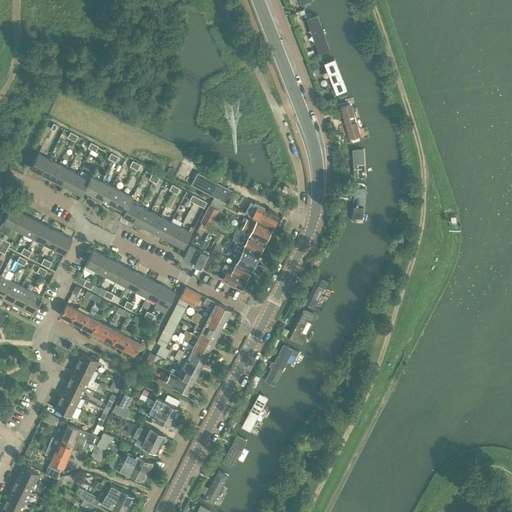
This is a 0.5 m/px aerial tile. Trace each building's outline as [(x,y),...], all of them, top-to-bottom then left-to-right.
[(312,7),(305,10),(321,52),(328,49),(312,7)] [(325,63),(336,93),(346,89),(334,59),(325,63)] [(341,107),(349,138),(359,136),(350,104),(341,107)] [(352,150),(354,178),(364,177),(363,149),(352,150)] [(41,173),(48,158),(38,153),(30,167),(41,173)] [(51,178),(58,163),(48,158),(41,173),(51,178)] [(61,183),(69,169),(58,163),(51,178),(61,183)] [(71,188),(79,174),(69,169),(61,183),(71,188)] [(191,184),(214,196),(227,203),(233,191),(197,172),(191,184)] [(81,194),(91,175),(88,179),(79,174),(71,188),(81,194)] [(94,195),(101,180),(91,175),(81,194),(82,194),(84,190),(94,195)] [(104,200),(112,185),(101,180),(94,195),(104,200)] [(287,192),(288,190),(290,187),(284,184),(281,189),(287,192)] [(114,205),(122,191),(112,185),(104,200),(114,205)] [(355,187),(352,221),(362,222),(365,187),(355,187)] [(122,215),(132,196),(122,191),(114,205),(124,210),(122,215)] [(196,203),(199,198),(192,194),(189,200),(196,203)] [(133,220),(140,205),(130,200),(133,196),(132,196),(122,215),(133,220)] [(207,202),(199,198),(196,203),(204,207),(207,202)] [(252,216),(257,218),(272,226),(278,215),(263,207),(264,206),(258,202),(252,215),(252,216)] [(143,225),(150,211),(140,205),(133,220),(143,225)] [(218,209),(210,205),(205,213),(213,217),(218,209)] [(13,226),(21,212),(10,206),(3,221),(13,226)] [(153,231),(160,216),(150,211),(143,225),(153,231)] [(23,232),(31,217),(21,212),(13,226),(23,232)] [(213,217),(205,213),(201,222),(209,226),(213,217)] [(163,236),(171,221),(160,216),(153,231),(163,236)] [(268,235),(272,226),(257,218),(252,216),(250,220),(244,217),(241,222),(242,223),(252,227),(268,235)] [(34,237),(41,222),(31,217),(23,232),(34,237)] [(173,241),(181,227),(171,221),(163,236),(173,241)] [(44,242),(51,228),(41,222),(34,237),(44,242)] [(198,227),(208,232),(210,227),(201,222),(198,227)] [(268,235),(252,227),(242,223),(238,230),(263,243),(268,235)] [(191,232),(181,227),(173,241),(184,246),(191,232)] [(218,232),(210,227),(208,232),(216,236),(218,232)] [(54,248),(62,233),(51,228),(44,242),(54,248)] [(244,244),(259,252),(263,243),(238,230),(238,231),(236,230),(234,234),(235,235),(233,238),(244,244)] [(216,236),(214,240),(217,242),(218,242),(223,234),(218,232),(216,236)] [(338,232),(323,268),(330,271),(346,236),(338,232)] [(72,238),(62,233),(54,248),(64,253),(72,238)] [(192,262),(203,240),(201,239),(200,241),(193,237),(183,258),(192,262)] [(232,249),(255,261),(259,252),(244,244),(233,238),(232,239),(236,241),(233,247),(232,249)] [(208,243),(203,240),(192,262),(201,267),(208,253),(203,250),(206,245),(207,245),(208,243)] [(217,242),(212,251),(216,253),(221,244),(218,242),(217,242)] [(96,269),(103,254),(93,249),(85,264),(96,269)] [(250,270),(255,261),(232,249),(231,250),(229,249),(227,252),(237,258),(235,262),(250,270)] [(106,274),(113,260),(103,254),(96,269),(106,274)] [(116,279),(124,265),(113,260),(106,274),(116,279)] [(204,269),(210,271),(214,263),(209,260),(204,269)] [(245,279),(250,270),(235,262),(233,267),(225,263),(222,267),(245,279)] [(126,285),(134,270),(124,265),(116,279),(126,285)] [(241,287),(245,279),(222,267),(221,269),(226,271),(222,278),(241,287)] [(136,290),(144,275),(134,270),(126,285),(136,290)] [(0,297),(2,298),(11,280),(1,275),(0,276),(0,297)] [(147,295),(154,281),(144,275),(136,290),(147,295)] [(319,275),(305,302),(314,307),(328,280),(319,275)] [(12,304),(22,286),(11,280),(2,298),(12,304)] [(157,300),(164,286),(154,281),(147,295),(157,300)] [(23,309),(32,291),(22,286),(12,304),(23,309)] [(175,291),(164,286),(157,300),(167,306),(175,291)] [(189,303),(194,305),(200,294),(185,286),(179,298),(189,303)] [(42,296),(32,291),(23,309),(33,314),(42,296)] [(104,309),(109,300),(104,297),(99,306),(104,309)] [(212,306),(209,313),(224,321),(225,319),(226,319),(227,318),(229,315),(229,314),(227,313),(228,311),(228,308),(205,297),(202,303),(208,306),(209,304),(212,306)] [(179,298),(175,305),(184,310),(188,303),(179,298)] [(71,320),(77,309),(66,303),(60,315),(71,320)] [(179,319),(184,310),(175,305),(170,315),(179,319)] [(302,306),(288,336),(301,344),(317,314),(302,306)] [(81,326),(88,314),(77,309),(71,320),(81,326)] [(219,329),(224,321),(209,313),(206,318),(194,311),(192,315),(219,329)] [(92,332),(98,320),(88,314),(81,326),(92,332)] [(174,329),(179,319),(170,315),(165,324),(174,329)] [(219,329),(192,315),(190,319),(196,322),(193,327),(199,331),(200,330),(215,338),(216,338),(218,338),(219,335),(219,333),(218,332),(219,329)] [(102,337),(109,326),(98,320),(92,332),(102,337)] [(169,338),(174,329),(165,324),(160,333),(169,338)] [(113,343),(119,331),(109,326),(102,337),(113,343)] [(210,347),(215,338),(200,330),(199,331),(197,335),(184,329),(182,333),(185,334),(210,347)] [(124,349),(130,337),(119,331),(113,343),(124,349)] [(164,347),(164,346),(169,338),(160,333),(156,342),(160,344),(164,347)] [(210,347),(185,334),(182,339),(192,344),(190,348),(205,356),(210,347)] [(140,342),(130,337),(124,349),(134,354),(140,342)] [(283,343),(265,380),(274,385),(293,348),(283,343)] [(170,349),(164,346),(164,347),(160,344),(156,353),(165,357),(170,349)] [(201,365),(205,356),(190,348),(190,349),(185,346),(183,351),(178,348),(176,353),(201,365)] [(83,352),(78,361),(94,369),(99,360),(83,352)] [(146,359),(152,362),(155,355),(150,352),(146,359)] [(196,374),(201,365),(176,353),(174,357),(183,362),(181,367),(196,374)] [(89,378),(94,369),(78,361),(73,370),(89,378)] [(191,383),(196,374),(181,367),(179,371),(172,367),(169,372),(170,372),(191,383)] [(85,388),(89,378),(73,370),(69,380),(85,388)] [(187,392),(191,383),(170,372),(167,377),(165,376),(163,380),(158,377),(156,383),(170,391),(173,385),(187,392)] [(80,397),(85,388),(69,380),(64,389),(80,397)] [(76,406),(80,397),(64,389),(60,398),(76,406)] [(132,395),(122,390),(116,402),(126,407),(132,395)] [(139,398),(157,407),(175,417),(176,414),(178,415),(180,410),(179,409),(179,408),(176,406),(179,400),(167,394),(164,400),(156,396),(154,400),(141,393),(139,398)] [(259,393),(241,426),(250,431),(268,398),(259,393)] [(71,415),(76,406),(60,398),(55,407),(71,415)] [(122,406),(116,403),(113,410),(119,413),(122,406)] [(175,417),(157,407),(152,416),(170,426),(170,425),(172,426),(175,420),(173,420),(175,417)] [(45,420),(56,422),(57,415),(47,413),(45,420)] [(88,431),(66,422),(59,439),(72,444),(76,446),(77,441),(83,443),(88,431)] [(135,424),(132,429),(161,444),(162,441),(163,441),(166,437),(165,436),(165,435),(150,427),(148,431),(135,424)] [(161,444),(132,429),(130,433),(142,440),(137,448),(139,449),(149,454),(151,450),(156,452),(157,451),(158,452),(160,447),(159,447),(161,444)] [(99,436),(88,431),(83,443),(94,448),(99,436)] [(112,436),(104,431),(97,445),(105,449),(112,436)] [(59,439),(51,436),(47,447),(67,455),(72,444),(59,439)] [(236,440),(225,459),(232,463),(243,444),(236,440)] [(94,448),(90,455),(100,460),(105,449),(96,444),(94,448)] [(63,467),(67,455),(47,447),(44,453),(52,456),(50,461),(61,466),(63,467)] [(149,454),(139,449),(135,456),(124,451),(121,457),(147,470),(151,462),(144,457),(146,453),(149,454)] [(115,468),(121,457),(115,454),(109,465),(115,468)] [(147,470),(121,457),(115,468),(126,474),(127,471),(142,479),(147,470)] [(61,466),(50,461),(45,473),(54,477),(58,479),(59,476),(60,470),(61,466)] [(23,465),(19,475),(35,483),(40,473),(23,465)] [(219,470),(203,499),(213,504),(228,475),(219,470)] [(56,483),(61,486),(66,474),(60,476),(59,476),(58,479),(56,483)] [(35,483),(19,475),(14,484),(30,492),(35,483)] [(101,489),(101,490),(115,497),(129,504),(134,495),(111,484),(109,483),(108,486),(97,481),(94,486),(101,489)] [(30,492),(14,484),(10,493),(26,501),(30,492)] [(98,496),(79,487),(76,494),(84,498),(94,503),(100,506),(102,502),(110,505),(109,506),(122,511),(125,511),(129,504),(115,497),(101,490),(98,496)] [(21,510),(26,501),(10,493),(5,502),(21,510)] [(94,503),(84,498),(81,503),(91,509),(94,503)] [(20,511),(21,510),(5,502),(1,511),(2,511),(20,511)]
